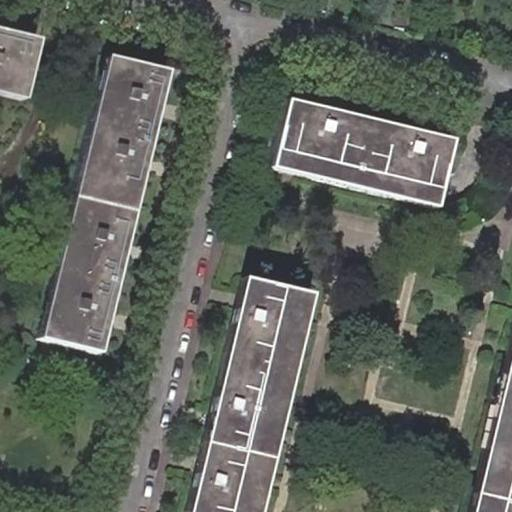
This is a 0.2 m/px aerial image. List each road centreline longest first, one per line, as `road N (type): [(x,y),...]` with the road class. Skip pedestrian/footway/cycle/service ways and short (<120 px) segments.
road 1 (residential): [(127,511),(244,24)]
road 2 (residential): [(511,85),(244,24)]
